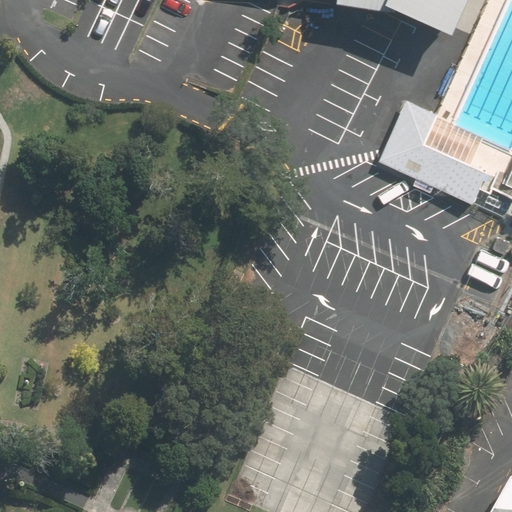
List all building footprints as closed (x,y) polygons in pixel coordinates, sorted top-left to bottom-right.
[(200,7),(186,0),(160,0),(134,53),(168,70),(200,7)] [(340,0),(388,4),(454,31),(466,0),(340,0)] [(264,27),(221,5),(188,69),(231,92),(264,27)] [(439,115),(407,100),(380,159),(471,200),(485,169),(427,143),(439,115)] [(511,511),(511,482),(505,487),(490,511),(511,511)]
